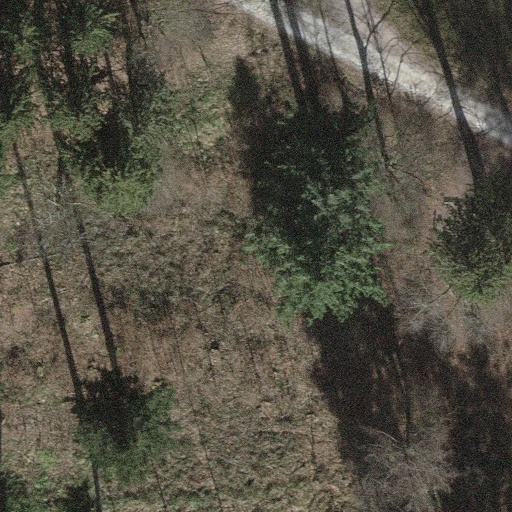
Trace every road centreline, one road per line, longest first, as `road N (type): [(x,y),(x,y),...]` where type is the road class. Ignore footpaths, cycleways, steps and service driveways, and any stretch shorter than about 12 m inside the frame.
road 1 (track): [(252,0),(430,91)]
road 2 (track): [(348,0),(430,91)]
